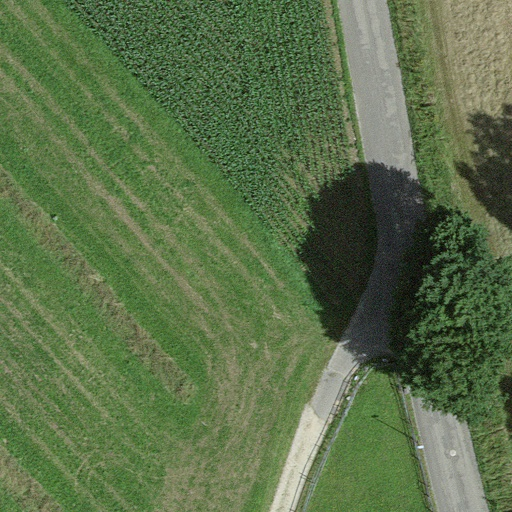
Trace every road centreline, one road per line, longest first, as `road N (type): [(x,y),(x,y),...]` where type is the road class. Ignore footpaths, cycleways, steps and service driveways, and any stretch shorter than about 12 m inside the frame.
road 1 (residential): [(363,0),(409,295)]
road 2 (unclassified): [(409,295),(362,324),(346,345),(284,511)]
road 3 (residential): [(409,295),(460,511)]
